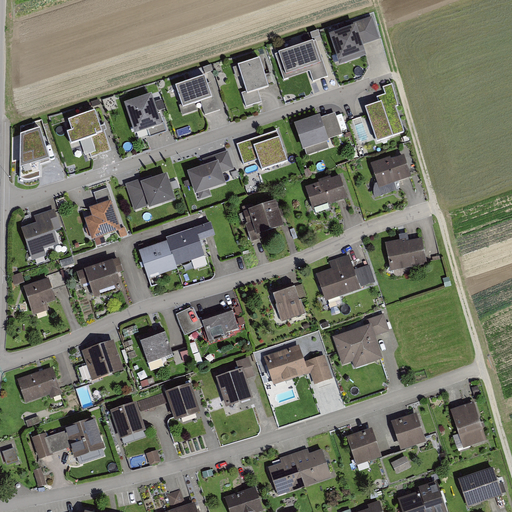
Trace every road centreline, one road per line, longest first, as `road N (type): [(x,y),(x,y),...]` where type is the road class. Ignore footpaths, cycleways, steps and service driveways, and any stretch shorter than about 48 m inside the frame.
road 1 (residential): [(481,368),(171,468),(0,506)]
road 2 (residential): [(435,208),(0,361)]
road 3 (residential): [(0,202),(369,83)]
road 4 (residential): [(435,208),(481,368)]
